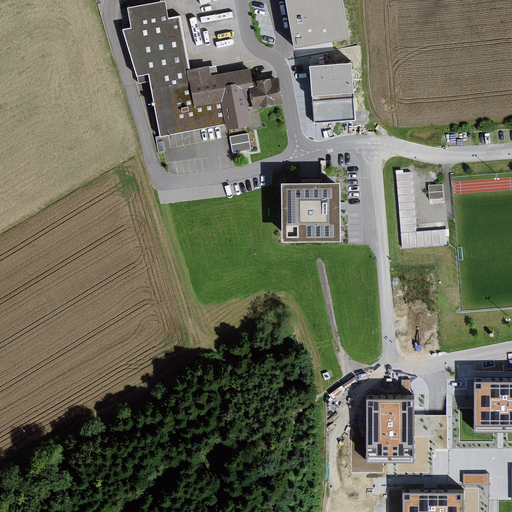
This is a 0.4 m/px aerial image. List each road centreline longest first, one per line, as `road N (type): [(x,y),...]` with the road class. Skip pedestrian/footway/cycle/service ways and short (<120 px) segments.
road 1 (track): [(511,345),(350,373),(182,455),(110,511)]
road 2 (residential): [(299,154),(346,143),(451,156),(511,153)]
road 3 (unknown): [(390,367),(396,435),(413,462),(511,449)]
